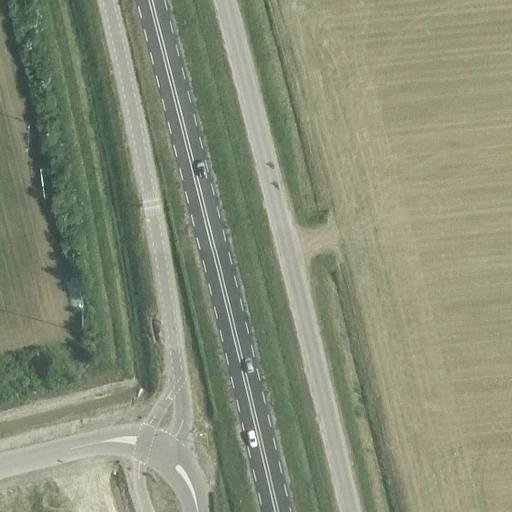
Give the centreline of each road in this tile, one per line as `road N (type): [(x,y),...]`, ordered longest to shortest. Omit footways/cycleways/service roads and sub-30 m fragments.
road 1 (primary): [(149,0),(276,511)]
road 2 (unclassified): [(224,0),(346,511)]
road 3 (unclassified): [(169,444),(184,403),(180,371),(101,0)]
